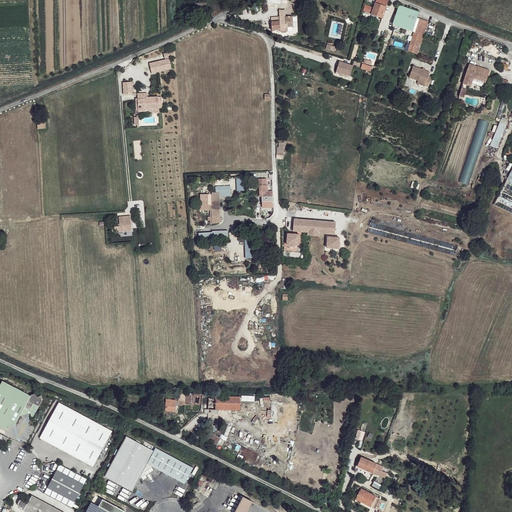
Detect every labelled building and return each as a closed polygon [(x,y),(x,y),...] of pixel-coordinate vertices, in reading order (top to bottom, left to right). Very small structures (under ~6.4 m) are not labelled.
[(376,3),(371,14),(382,18),(386,7),(376,3)] [(207,5),(196,5),(197,13),(208,12),(207,5)] [(281,5),(273,6),(273,12),(273,15),(281,14),(281,5)] [(420,13),(400,5),(395,18),(416,25),(418,19),(420,13)] [(273,15),(265,16),(266,28),(282,28),(282,26),(281,14),(273,15)] [(415,27),(395,20),(393,25),(414,32),(419,34),(421,29),(415,27)] [(428,23),(423,21),(421,29),(419,34),(423,36),(428,23)] [(419,34),(414,32),(406,51),(416,55),(423,36),(419,34)] [(416,55),(406,51),(404,57),(414,60),(416,55)] [(352,61),(337,56),(333,68),(348,72),(352,61)] [(371,61),(361,58),(359,64),(370,67),(371,61)] [(168,59),(149,64),(151,73),(170,69),(168,59)] [(470,85),(473,77),(485,81),(489,69),(469,62),(462,82),(470,85)] [(428,79),(411,73),(407,83),(415,87),(424,90),(423,92),(427,93),(431,84),(427,82),(428,79)] [(132,82),(123,82),(124,95),(133,94),(132,82)] [(138,94),(139,111),(145,110),(145,109),(159,109),(159,97),(145,98),(145,93),(138,94)] [(470,185),(487,121),(478,119),(471,145),(469,145),(459,182),(470,185)] [(500,119),(490,146),(497,149),(508,122),(500,119)] [(46,120),(38,121),(38,129),(46,128),(46,120)] [(215,193),(217,193),(217,197),(218,197),(230,196),(229,187),(215,187),(215,193)] [(261,192),(261,208),(272,207),(272,191),(261,192)] [(211,210),(219,210),(218,197),(217,197),(217,193),(215,193),(211,193),(212,198),(202,198),(203,206),(207,206),(208,211),(211,210),(211,211),(211,210)] [(466,218),(468,211),(422,201),(420,208),(466,218)] [(212,224),(219,224),(219,222),(220,222),(219,217),(218,217),(218,216),(211,217),(211,220),(209,221),(209,225),(212,225),(212,224)] [(130,231),(130,217),(120,217),(120,232),(130,231)] [(335,222),(293,219),(292,231),(307,232),(307,235),(319,236),(319,233),(334,235),(335,222)] [(368,234),(455,254),(458,244),(370,223),(368,234)] [(212,234),(198,234),(198,243),(212,243),(212,240),(227,240),(227,232),(212,232),(212,234)] [(299,235),(287,234),(286,242),(290,243),(290,245),(298,245),(299,235)] [(339,238),(327,237),(326,248),(334,248),(335,246),(338,247),(339,238)] [(30,396),(3,381),(0,386),(0,428),(6,431),(8,429),(16,427),(22,416),(31,415),(33,419),(44,402),(42,397),(38,398),(36,395),(30,396)] [(240,411),(240,398),(215,398),(215,411),(240,411)] [(175,412),(176,400),(164,400),(164,412),(175,412)] [(112,431),(59,403),(40,439),(94,467),(112,431)] [(368,431),(361,428),(358,438),(365,441),(368,431)] [(103,479),(133,492),(140,478),(143,481),(147,479),(145,476),(151,473),(154,471),(153,468),(185,485),(193,468),(156,449),(152,452),(126,437),(103,479)] [(377,463),(361,456),(357,466),(373,473),(374,472),(375,468),(377,463)] [(381,471),(375,468),(374,472),(386,478),(388,474),(381,471)] [(84,485),(58,470),(48,489),(75,503),(84,485)] [(361,487),(359,485),(351,499),(356,502),(357,499),(355,498),(361,487)] [(376,495),(361,487),(355,498),(357,499),(371,506),(376,495)] [(63,511),(33,496),(28,503),(23,500),(21,500),(18,504),(19,507),(25,510),(24,511),(63,511)] [(125,511),(103,499),(98,507),(107,511),(125,511)] [(247,511),(252,504),(242,499),(237,509),(235,511),(247,511)] [(107,511),(98,507),(90,503),(85,511),(107,511)]
